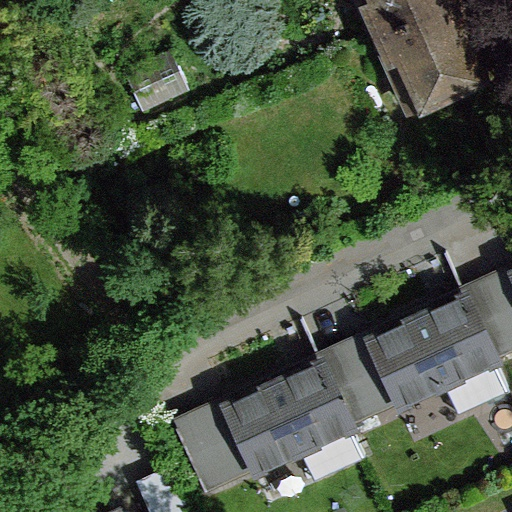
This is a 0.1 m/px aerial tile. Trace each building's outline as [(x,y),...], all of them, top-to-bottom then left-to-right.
[(441,0),(366,0),(380,29),(441,0)] [(464,0),(441,0),(380,29),(411,99),(492,63),(464,0)] [(229,264),(196,222),(168,244),(202,286),(229,264)] [(511,349),(511,257),(463,280),(468,293),(498,356),(511,349)] [(468,293),(374,337),(404,398),(445,380),(494,358),(498,356),(468,293)] [(404,398),(374,337),(369,324),(319,347),(324,358),(353,422),(404,398)] [(353,422),(324,358),(230,403),(260,465),(301,446),(350,423),(353,422)] [(509,390),(494,358),(445,380),(460,412),(509,390)] [(260,465),(230,403),(224,390),(173,414),(209,489),(260,465)] [(365,454),(350,423),(301,446),(317,478),(365,454)]
